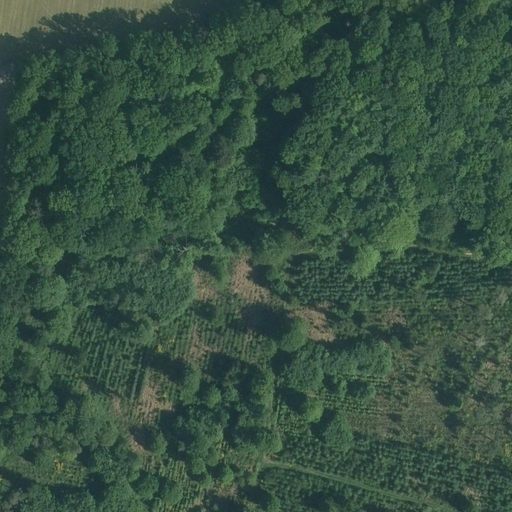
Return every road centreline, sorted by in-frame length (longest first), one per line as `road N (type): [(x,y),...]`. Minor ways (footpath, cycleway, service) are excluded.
road 1 (track): [(511,252),(355,251),(291,264),(190,246)]
road 2 (track): [(254,511),(291,264)]
road 3 (track): [(469,511),(266,453)]
